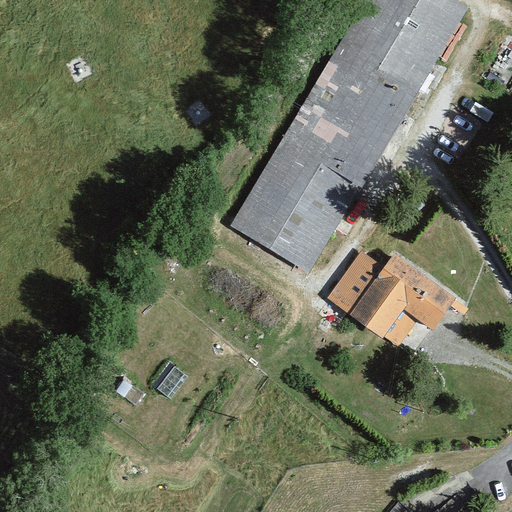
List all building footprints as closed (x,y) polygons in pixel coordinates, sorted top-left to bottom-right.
[(474,6),(464,0),(372,0),(234,224),(311,271),(474,6)] [(390,267),(364,250),(332,297),(404,345),(422,320),(439,332),(463,297),(399,254),(390,267)] [(197,332),(176,355),(191,369),(212,345),(197,332)] [(436,461),(392,476),(398,491),(441,476),(436,461)] [(343,511),(368,483),(356,473),(323,511),(343,511)]
